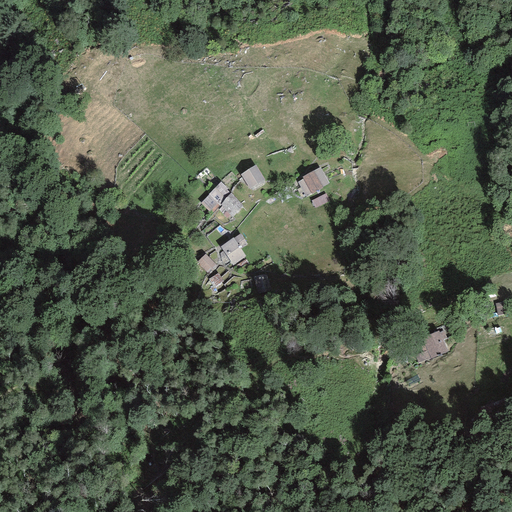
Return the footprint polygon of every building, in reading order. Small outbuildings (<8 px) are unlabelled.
[(265,180),(255,165),(240,175),(250,189),(265,180)] [(314,171),(302,177),(303,179),(298,182),(301,188),(297,189),(300,194),(303,192),(306,197),(311,193),(312,194),(323,188),(314,171)] [(209,195),(201,203),(209,212),(218,204),(220,206),(221,205),(230,194),(227,190),(228,189),(221,182),(209,194),(209,195)] [(243,206),(231,193),(230,194),(221,205),(232,217),(243,206)] [(326,194),(312,201),(315,208),(329,201),(326,194)] [(234,239),(241,249),(247,244),(241,234),(234,239)] [(233,265),(246,256),(241,249),(234,239),(233,237),(221,247),(233,265)] [(216,264),(205,254),(197,262),(207,273),(216,264)] [(223,281),(218,273),(209,279),(214,287),(223,281)] [(271,290),(267,274),(254,277),(258,293),(271,290)] [(503,304),(496,305),(498,315),(505,314),(503,304)] [(431,358),(448,351),(443,340),(447,338),(444,331),(440,333),(439,331),(422,338),(428,350),(431,358)] [(431,358),(428,350),(415,355),(419,363),(431,358)]
